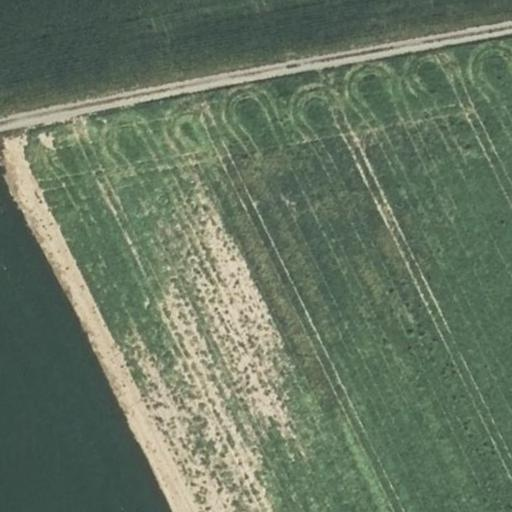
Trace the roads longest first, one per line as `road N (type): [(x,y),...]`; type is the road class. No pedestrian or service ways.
road 1 (track): [(0,124),(511,29)]
road 2 (track): [(0,137),(186,511)]
